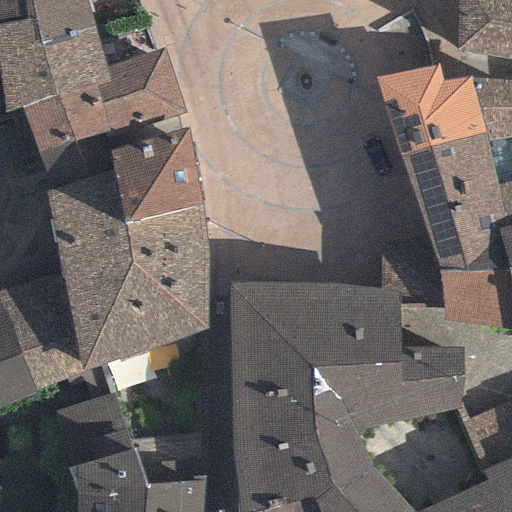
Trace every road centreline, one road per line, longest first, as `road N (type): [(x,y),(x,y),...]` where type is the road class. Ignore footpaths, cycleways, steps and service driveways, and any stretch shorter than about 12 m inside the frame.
road 1 (unclassified): [(174,42),(197,116),(218,266),(215,511)]
road 2 (residential): [(410,0),(174,42)]
